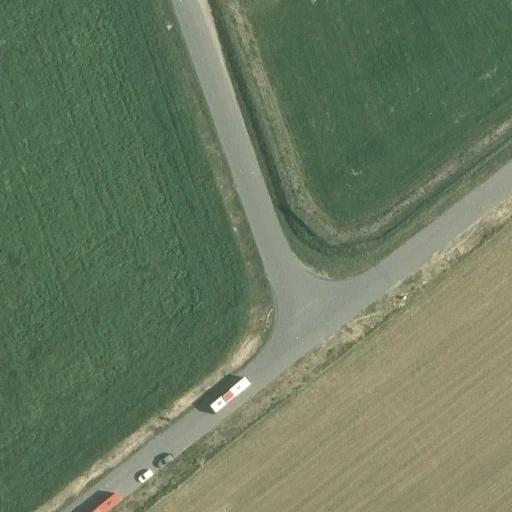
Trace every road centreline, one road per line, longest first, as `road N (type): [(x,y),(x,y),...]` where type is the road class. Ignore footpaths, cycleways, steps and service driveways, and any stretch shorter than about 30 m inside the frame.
road 1 (residential): [(317,330),(289,291),(187,0)]
road 2 (residential): [(84,511),(317,330)]
road 3 (residential): [(317,330),(511,180)]
